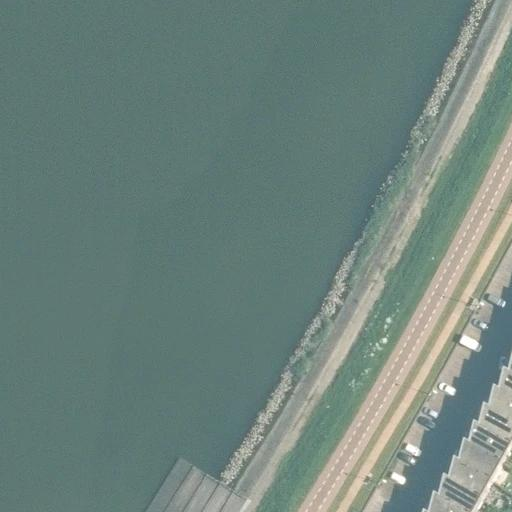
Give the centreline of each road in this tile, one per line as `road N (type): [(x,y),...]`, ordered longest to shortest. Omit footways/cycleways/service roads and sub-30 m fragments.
road 1 (tertiary): [(314,511),(511,135)]
road 2 (residential): [(400,511),(511,308)]
